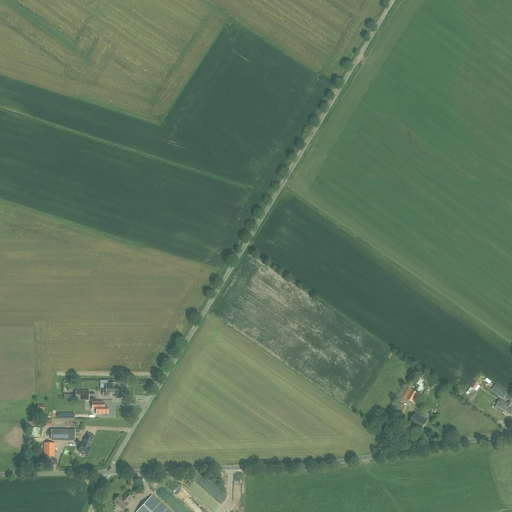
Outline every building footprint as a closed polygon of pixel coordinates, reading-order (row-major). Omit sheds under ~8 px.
[(425,376),(424,378),(419,375),(414,383),(425,389),(426,386),(425,386),(428,381),(429,378),(425,376)] [(474,390),(479,384),(474,381),(470,387),(474,390)] [(115,384),(110,384),(110,385),(106,385),(106,390),(103,390),(103,396),(110,396),(110,394),(117,394),(117,385),(115,385),(115,384)] [(492,391),(504,399),(508,393),(496,385),(492,391)] [(409,388),(404,397),(416,404),(421,395),(409,388)] [(89,390),(76,390),(76,400),(89,400),(89,390)] [(511,404),(508,402),(507,404),(500,400),(496,405),(511,414),(511,411),(511,407),(511,406),(511,404)] [(101,402),(100,402),(98,402),(92,402),(92,409),(96,409),(96,415),(100,415),(100,414),(108,414),(108,406),(104,406),(104,403),(104,402),(103,402),(101,402)] [(401,417),(406,406),(398,403),(393,414),(397,415),(401,417)] [(427,420),(415,413),(409,424),(421,431),(427,420)] [(51,440),(69,440),(74,440),(74,437),(75,430),(69,430),(51,430),(51,440)] [(85,437),(82,444),(81,444),(78,451),(87,455),(90,447),(93,440),(85,437)] [(54,456),(54,443),(44,443),(44,456),(54,456)] [(242,492),(242,474),(233,474),(233,492),(242,492)] [(127,503),(131,498),(127,494),(123,499),(119,496),(114,501),(123,510),(128,504),(127,503)] [(167,505),(174,499),(170,495),(164,501),(167,505)] [(169,511),(151,496),(136,511),(169,511)]
